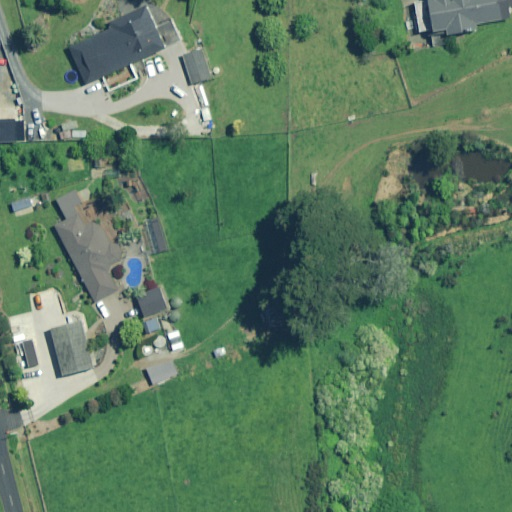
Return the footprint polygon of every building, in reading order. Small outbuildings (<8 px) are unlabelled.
[(428,0),(433,32),(445,30),(446,35),(478,31),(477,24),(501,21),(500,9),(507,8),(505,0),(428,0)] [(166,49),(148,7),(110,24),(112,29),(70,47),(86,84),(166,49)] [(201,50),(181,57),(190,84),(210,78),(201,50)] [(76,121),(58,126),(62,140),(80,135),(76,121)] [(67,220),(80,213),(77,207),(89,201),(82,186),(56,199),(67,220)] [(31,206),(29,198),(11,203),(14,211),(31,206)] [(67,220),(56,226),(94,303),(118,291),(106,268),(120,261),(120,259),(121,258),(121,256),(121,254),(121,253),(120,251),(120,250),(119,248),(118,247),(117,245),(116,244),(115,243),(113,242),(112,242),(110,241),(99,219),(87,226),(80,213),(67,220)] [(158,219),(141,225),(151,255),(168,249),(158,219)] [(162,329),(159,318),(142,323),(145,334),(162,329)] [(93,368),(81,322),(50,329),(62,376),(93,368)]
